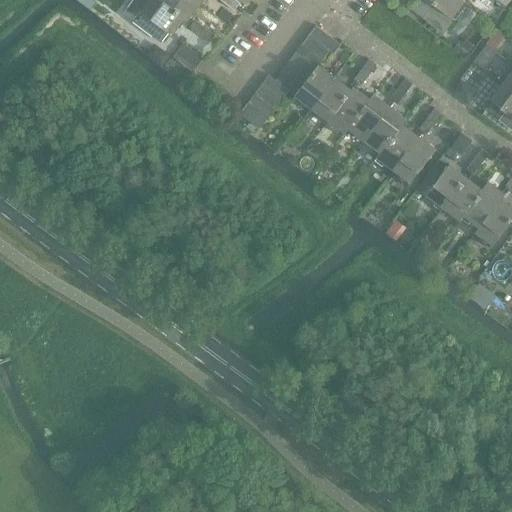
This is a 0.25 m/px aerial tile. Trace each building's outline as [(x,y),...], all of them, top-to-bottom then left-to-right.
[(77,0),(90,10),(93,5),(97,0),(77,0)] [(171,36),(184,21),(157,0),(138,0),(127,14),(145,28),(151,20),(171,36)] [(158,0),(187,22),(199,6),(192,0),(158,0)] [(239,4),(233,0),(226,0),(224,4),(234,11),(239,4)] [(450,19),(463,2),(461,0),(417,0),(411,9),(423,18),(432,5),(450,19)] [(190,29),(199,36),(205,29),(195,22),(190,29)] [(309,36),(326,49),(329,51),(329,52),(333,55),(340,45),(316,27),(309,36)] [(215,37),(205,29),(199,36),(210,44),(215,37)] [(302,45),(308,49),(320,59),(327,50),(310,37),(302,45)] [(462,37),(453,48),(464,57),(473,46),(462,37)] [(175,54),(194,69),(195,70),(202,61),(182,45),(175,54)] [(295,54),(315,69),(317,66),(318,66),(322,60),(302,45),(295,54)] [(288,63),(308,78),(315,69),(295,54),(288,63)] [(369,60),(361,71),(368,76),(376,66),(369,60)] [(281,73),(301,88),(308,78),(288,63),(281,73)] [(301,88),(294,97),(312,110),(335,79),(318,66),(317,66),(315,69),(308,78),(301,88)] [(511,70),(502,84),(511,91),(511,70)] [(361,86),(368,76),(361,71),(353,81),(361,86)] [(289,92),(289,93),(294,97),(301,88),(281,73),(275,81),(268,76),(289,92)] [(282,101),(289,93),(289,92),(268,76),(261,86),(282,101)] [(335,79),(312,110),(328,122),(353,89),(352,88),(350,91),(335,79)] [(405,80),(397,90),(405,96),(412,85),(405,80)] [(455,90),(468,101),(476,92),(464,81),(455,90)] [(511,91),(502,84),(489,101),(504,112),(511,118),(511,91)] [(255,94),(275,110),(282,101),(261,86),(255,94)] [(353,89),(328,122),(344,134),(373,96),(372,96),(368,100),(353,89)] [(397,106),(405,96),(397,90),(389,100),(397,106)] [(247,104),(268,120),(275,110),(255,94),(247,104)] [(373,96),(344,134),(344,135),(348,130),(364,142),(389,108),(373,96)] [(261,129),(268,120),(247,104),(240,113),(261,129)] [(389,108),(364,142),(380,154),(376,159),(405,121),(389,108)] [(434,110),(426,120),(433,126),(441,116),(434,110)] [(511,118),(504,112),(499,120),(511,130),(511,118)] [(425,136),(433,126),(426,120),(418,131),(425,136)] [(405,121),(376,159),(393,172),(418,138),(402,126),(406,121),(405,121)] [(459,134),(449,148),(460,156),(470,142),(459,134)] [(418,138),(393,172),(410,184),(435,151),(418,138)] [(481,150),(474,160),(481,166),(489,156),(481,150)] [(292,156),(288,161),(294,165),(297,160),(292,156)] [(473,176),(481,166),(474,160),(466,171),(473,176)] [(426,196),(443,209),(465,179),(449,166),(426,196)] [(465,179),(443,209),(459,221),(488,183),(487,182),(481,191),(465,179)] [(488,183),(459,221),(460,221),(463,217),(478,228),(475,233),(475,234),(504,195),(488,183)] [(504,195),(475,234),(492,246),(511,219),(511,209),(501,201),(505,196),(504,195)] [(473,293),(484,304),(493,295),(482,284),(473,293)]
